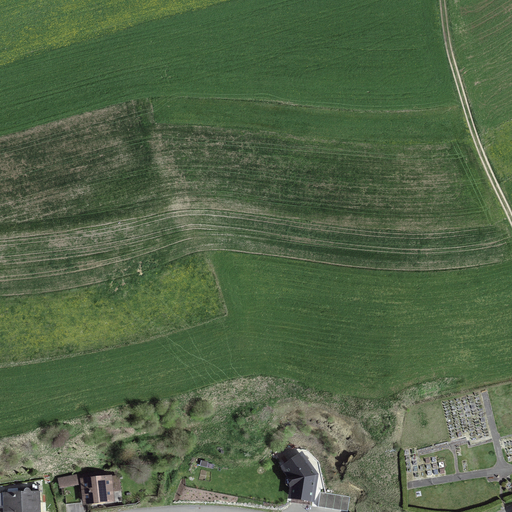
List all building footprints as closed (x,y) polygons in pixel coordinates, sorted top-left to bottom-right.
[(301,455),(284,467),(290,476),(293,486),(290,502),(311,506),(315,475),(301,455)] [(62,487),(76,484),(75,476),(60,479),(62,487)] [(112,499),(110,477),(83,480),(85,502),(112,499)] [(66,504),(81,503),(80,488),(65,489),(66,504)] [(39,511),(39,492),(31,492),(30,489),(27,489),(25,490),(24,492),(4,493),(4,511),(39,511)] [(320,492),(318,507),(347,511),(350,497),(320,492)]
